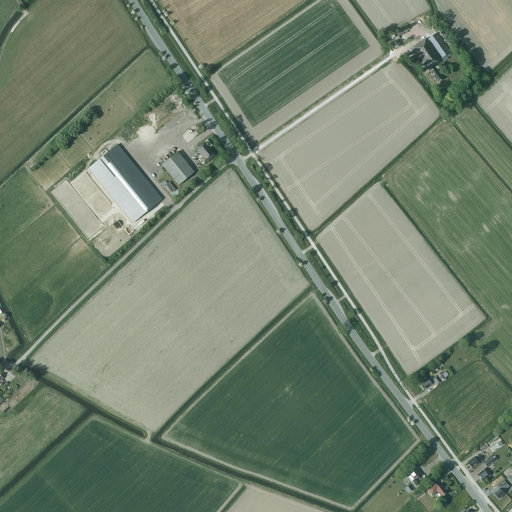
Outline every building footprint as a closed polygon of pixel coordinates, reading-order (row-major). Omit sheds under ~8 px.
[(401,28),(404,33),(410,29),(407,24),(401,28)] [(427,38),(412,49),(426,69),(427,68),(438,83),(442,79),(437,71),(440,68),(438,65),(443,61),(427,38)] [(395,45),(391,39),(386,42),(390,48),(395,45)] [(212,152),(213,151),(207,144),(208,143),(210,147),(215,143),(210,138),(206,141),(206,142),(205,143),(205,142),(196,149),(203,157),(200,159),(204,164),(215,155),(212,152)] [(162,199),(117,145),(88,168),(133,223),(162,199)] [(179,185),(194,173),(178,152),(162,164),(179,185)] [(164,186),(165,185),(171,193),(175,190),(169,182),(167,184),(165,181),(162,184),(164,186)] [(441,381),(445,378),(441,372),(437,375),(432,379),(437,385),(442,382),(441,381)] [(420,384),(424,390),(432,384),(427,378),(426,379),(425,377),(424,377),(422,378),(421,380),(423,382),(420,384)] [(468,462),(472,468),(480,463),(478,461),(481,459),(478,455),(475,457),(468,462)] [(484,463),(488,467),(496,460),(492,456),(484,463)] [(416,470),(417,468),(416,466),(414,466),(408,471),(406,473),(408,476),(410,474),(414,479),(413,481),(416,486),(420,483),(418,480),(420,479),(418,477),(420,475),(416,470)] [(477,475),(483,482),(491,475),(485,468),(484,469),(477,475)] [(498,486),(501,488),(495,494),(499,499),(505,493),(504,492),(510,486),(504,480),(498,486)] [(437,486),(435,483),(427,489),(432,495),(437,491),(441,497),(447,493),(447,492),(443,487),(444,486),(441,483),(437,486)] [(425,492),(422,490),(414,497),(416,499),(425,492)]
